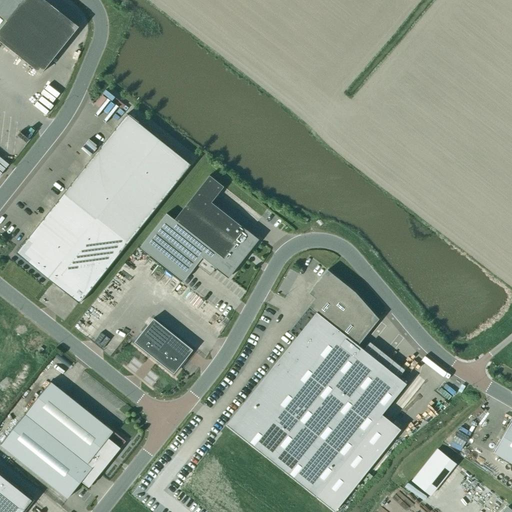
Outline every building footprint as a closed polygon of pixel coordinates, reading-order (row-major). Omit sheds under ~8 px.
[(0,0),(0,16),(6,21),(0,28),(0,41),(41,74),(78,27),(44,0),(0,0)] [(190,165),(127,114),(16,253),(79,304),(190,165)] [(166,214),(140,247),(183,281),(202,258),(227,277),(257,239),(211,202),(223,187),(209,175),(174,220),(166,214)] [(328,270),(309,293),(316,299),(309,307),(316,312),(226,425),(335,511),(400,429),(382,414),(406,384),(358,345),(367,334),(363,331),(366,328),(367,329),(379,319),(353,290),(328,270)] [(174,374),(193,350),(153,319),(134,342),(174,374)] [(125,441),(50,382),(0,444),(67,499),(81,481),(89,487),(125,441)] [(511,420),(492,452),(511,463),(511,420)] [(455,464),(437,449),(412,481),(430,495),(455,464)] [(0,474),(0,511),(21,511),(32,500),(0,474)]
